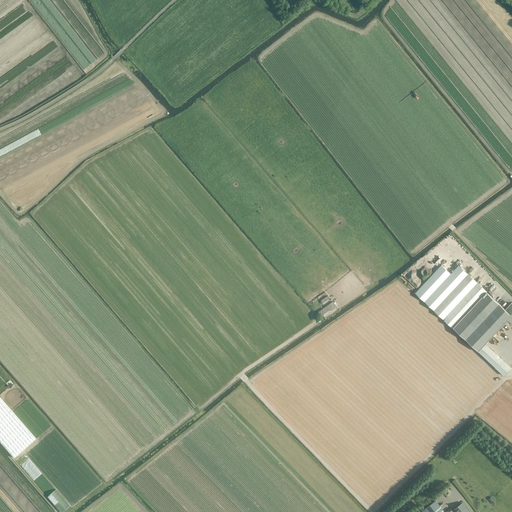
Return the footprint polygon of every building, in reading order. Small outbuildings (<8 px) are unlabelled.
[(453,328),(478,351),(504,375),(511,367),(486,343),(508,320),(511,323),(511,304),(511,303),(505,309),(486,292),(487,291),(486,291),(488,288),(485,285),(483,287),(449,256),(415,293),(453,328)] [(336,307),(332,302),(317,313),(321,318),(323,316),(322,315),(330,309),(331,311),(336,307)] [(0,442),(13,458),(36,439),(0,397),(0,442)] [(444,511),(436,501),(422,511),(452,511),(453,511),(450,508),(445,511),(444,511)] [(469,511),(462,503),(454,509),(456,511),(469,511)]
